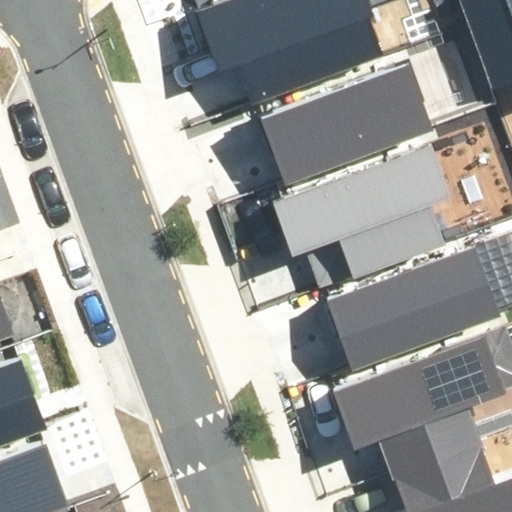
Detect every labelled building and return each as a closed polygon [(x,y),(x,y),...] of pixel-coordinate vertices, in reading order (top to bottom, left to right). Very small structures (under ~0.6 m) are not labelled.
[(195,0),(217,61),(239,53),(251,87),(380,41),(366,2),(371,0),(195,0)] [(511,0),(467,0),(493,74),(511,67),(511,0)] [(407,42),(263,93),(290,168),(434,117),(407,42)] [(432,136),(276,193),(293,239),(308,234),(320,265),(436,223),(424,188),(448,179),(432,136)] [(471,229),(326,281),(353,355),(498,304),(471,229)] [(0,327),(18,321),(0,275),(0,327)] [(511,370),(493,320),(335,380),(356,434),(382,424),(411,500),(387,509),(387,511),(511,511),(511,457),(502,462),(473,386),(511,371),(511,370)] [(15,346),(0,351),(0,427),(40,413),(15,346)] [(45,433),(0,450),(0,511),(22,511),(69,495),(45,433)]
